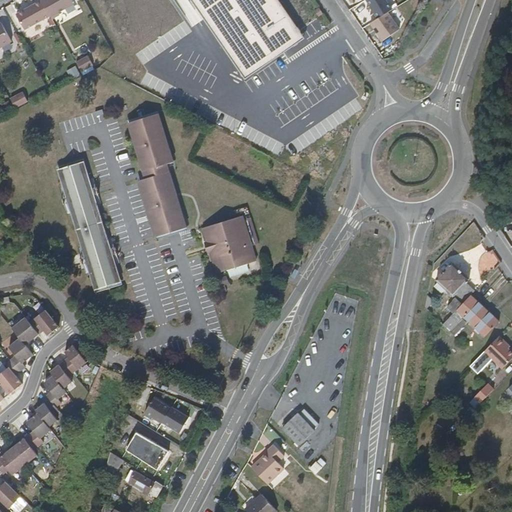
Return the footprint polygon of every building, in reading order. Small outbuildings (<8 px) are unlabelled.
[(70,0),(46,0),(41,3),(50,19),(51,22),(59,18),(57,15),(74,6),(70,0)] [(192,0),(247,78),(305,37),(279,0),(192,0)] [(50,19),(41,3),(15,18),(25,33),(50,19)] [(320,18),(325,15),(321,9),(317,12),(320,18)] [(0,27),(0,48),(9,43),(0,27)] [(88,53),(76,61),(82,72),(95,64),(88,53)] [(67,72),(76,78),(80,71),(72,65),(67,72)] [(23,91),(13,96),(17,103),(27,98),(23,91)] [(162,169),(163,172),(164,174),(175,208),(180,219),(182,219),(167,171),(172,169),(153,113),(123,123),(141,178),(136,181),(155,241),(158,240),(157,238),(138,182),(145,180),(144,176),(127,125),(152,116),(169,167),(162,169)] [(127,125),(144,176),(152,173),(162,169),(169,167),(152,116),(127,125)] [(81,162),(78,163),(79,166),(99,229),(117,284),(94,292),(95,295),(121,286),(106,240),(81,162)] [(79,166),(78,163),(53,172),(72,231),(93,296),(95,295),(94,292),(56,174),(79,166)] [(99,229),(79,166),(56,174),(94,292),(117,284),(99,229)] [(152,173),(144,176),(145,180),(164,174),(163,172),(162,169),(152,173)] [(138,182),(157,238),(185,228),(182,219),(180,219),(175,208),(164,174),(145,180),(138,182)] [(511,213),(497,226),(505,238),(511,232),(511,231),(507,223),(511,218),(511,213)] [(208,254),(215,275),(254,262),(250,248),(259,244),(249,219),(245,220),(253,241),(249,242),(239,217),(201,230),(206,245),(202,246),(205,255),(208,254)] [(463,305),(472,294),(475,291),(467,283),(470,280),(452,262),(436,279),(439,282),(435,286),(442,293),(446,289),(456,298),(463,305)] [(480,302),(478,301),(472,294),(463,305),(457,311),(463,317),(465,318),(480,302)] [(457,311),(463,305),(456,298),(450,304),(457,311)] [(500,321),(480,302),(465,318),(470,324),(484,337),(500,321)] [(430,306),(427,309),(431,313),(437,318),(439,316),(430,306)] [(57,328),(44,311),(28,324),(37,336),(42,332),(46,336),(50,334),(54,331),(57,328)] [(37,336),(28,324),(23,319),(10,330),(18,340),(24,347),(37,336)] [(481,340),(484,337),(470,324),(467,327),(481,340)] [(499,337),(484,352),(502,369),(511,358),(511,353),(508,349),(504,346),(506,343),(499,337)] [(24,347),(18,340),(8,348),(15,356),(10,360),(19,372),(24,369),(22,366),(32,357),(24,347)] [(87,364),(74,348),(70,351),(66,353),(65,354),(68,359),(63,363),(73,375),(87,364)] [(19,372),(10,360),(5,364),(8,368),(0,374),(0,385),(8,396),(10,394),(14,392),(21,385),(14,376),(19,372)] [(68,379),(73,375),(63,363),(50,373),(53,377),(64,391),(72,384),(68,379)] [(66,393),(64,391),(53,377),(45,384),(51,393),(46,397),(50,401),(55,407),(60,404),(58,401),(66,393)] [(488,382),(473,395),(480,403),(495,389),(488,382)] [(197,412),(167,394),(162,402),(159,401),(155,407),(174,418),(172,421),(187,429),(197,412)] [(59,412),(55,407),(50,401),(35,412),(38,415),(48,427),(57,420),(53,416),(59,412)] [(282,429),(299,446),(315,430),(299,414),(282,429)] [(28,436),(38,447),(42,444),(40,440),(51,431),(48,427),(38,415),(34,418),(30,421),(27,424),(33,432),(28,436)] [(120,435),(116,441),(125,448),(129,441),(120,435)] [(11,450),(25,467),(37,457),(33,451),(38,447),(28,436),(18,445),(15,447),(11,450)] [(150,455),(166,463),(175,448),(155,437),(151,443),(156,446),(150,455)] [(269,452),(252,468),(267,484),(284,468),(279,463),(284,457),(273,445),(267,450),(269,452)] [(13,477),(25,467),(11,450),(0,458),(0,471),(3,475),(8,471),(13,477)] [(112,453),(105,474),(113,479),(124,461),(112,453)] [(319,457),(309,468),(316,474),(326,463),(319,457)] [(157,497),(164,486),(157,481),(156,483),(132,470),(126,480),(144,490),(150,494),(157,497)] [(0,501),(1,502),(9,510),(21,498),(5,483),(0,488),(0,501)] [(460,491),(467,496),(470,490),(463,486),(460,491)] [(245,509),(248,511),(277,511),(262,494),(245,509)] [(14,508),(20,511),(27,503),(21,499),(14,508)] [(0,502),(0,511),(11,511),(9,510),(1,502),(0,502)]
